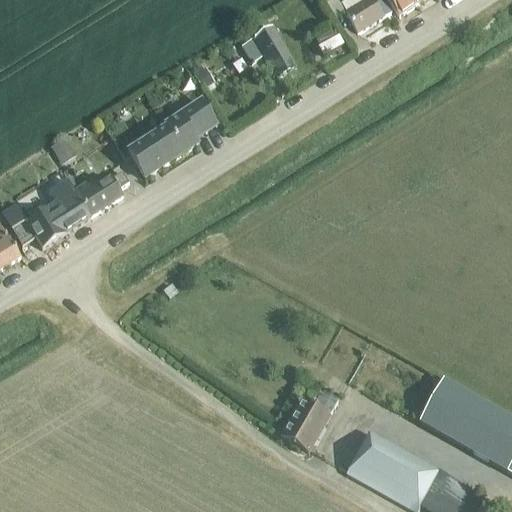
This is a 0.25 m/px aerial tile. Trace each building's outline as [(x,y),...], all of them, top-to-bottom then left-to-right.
[(374,0),(346,17),(357,36),(392,16),(382,0),(374,0)] [(411,0),(385,0),(399,20),(417,7),(411,0)] [(328,8),(337,22),(346,17),(337,2),(328,8)] [(297,72),(272,32),(254,44),(278,83),(297,72)] [(338,32),(315,43),(320,54),(343,42),(338,32)] [(204,71),(202,72),(199,68),(190,73),(202,92),(213,85),(204,71)] [(128,156),(146,183),(199,148),(196,144),(217,130),(201,106),(166,129),(167,131),(128,156)] [(60,169),(75,160),(65,143),(50,152),(60,169)] [(39,152),(28,159),(35,171),(46,164),(39,152)] [(94,183),(74,196),(91,221),(123,200),(119,194),(129,188),(122,178),(112,184),(111,183),(99,191),(94,183)] [(19,216),(5,226),(22,252),(36,242),(43,253),(91,221),(74,196),(67,185),(49,197),(56,208),(27,227),(19,216)] [(0,274),(21,262),(0,228),(0,274)] [(420,426),(511,478),(511,423),(443,384),(420,426)] [(302,405),(282,441),(309,457),(329,420),(302,405)] [(419,511),(420,511),(465,511),(475,497),(369,437),(346,478),(407,511),(419,511)]
